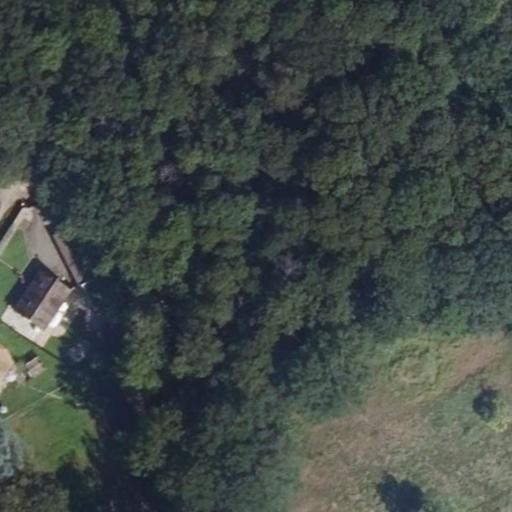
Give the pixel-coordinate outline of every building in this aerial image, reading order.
[(76,278),(88,272),(68,230),(56,236),(76,278)] [(57,285),(43,276),(23,307),(35,315),(57,285)] [(35,315),(23,307),(18,315),(47,333),(71,294),(57,285),(35,315)] [(5,353),(0,349),(0,381),(6,385),(17,368),(5,353)] [(33,378),(48,371),(41,357),(26,364),(33,378)] [(140,430),(165,417),(147,381),(122,394),(140,430)]
